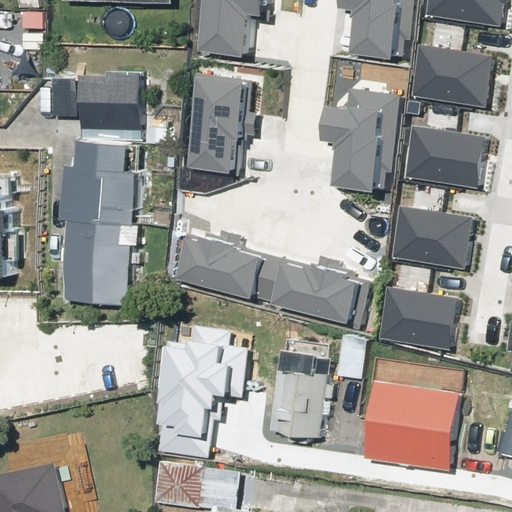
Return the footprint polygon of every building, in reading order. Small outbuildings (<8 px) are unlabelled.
[(217,0),(210,53),(248,58),(253,19),(262,21),(265,0),(217,0)] [(345,0),(344,11),(354,13),(348,51),(395,58),(399,37),(411,39),(417,0),(345,0)] [(430,0),(429,8),(505,21),(508,0),(430,0)] [(420,40),(412,86),(488,99),(496,53),(420,40)] [(211,68),(197,166),(234,171),(240,132),(249,133),(258,75),(211,68)] [(113,72),(113,75),(85,75),(84,130),(147,131),(148,73),(113,72)] [(332,104),(325,143),(336,145),(329,183),(377,191),(380,169),(393,171),(407,88),(358,80),(354,107),(332,104)] [(412,120),(404,166),(480,179),(488,133),(412,120)] [(83,169),(70,168),(65,222),(78,223),(70,301),(133,307),(146,173),(133,171),(136,145),(86,140),(83,169)] [(14,178),(0,177),(0,283),(27,285),(30,204),(13,203),(14,178)] [(401,205),(393,251),(469,264),(477,218),(401,205)] [(189,232),(178,271),(356,319),(367,280),(189,232)] [(384,284),(376,329),(452,342),(460,296),(384,284)] [(71,364),(57,363),(56,403),(138,406),(141,332),(72,329),(71,364)] [(372,336),(345,334),(342,376),(368,378),(372,336)] [(337,378),(285,370),(276,432),(327,440),(337,378)] [(470,393),(381,379),(369,458),(457,471),(470,393)] [(511,410),(497,466),(511,470),(511,410)] [(168,415),(167,453),(208,454),(208,416),(168,415)] [(73,511),(61,462),(0,475),(0,511),(73,511)] [(158,501),(218,511),(217,511),(257,511),(241,509),(246,475),(164,462),(158,501)]
